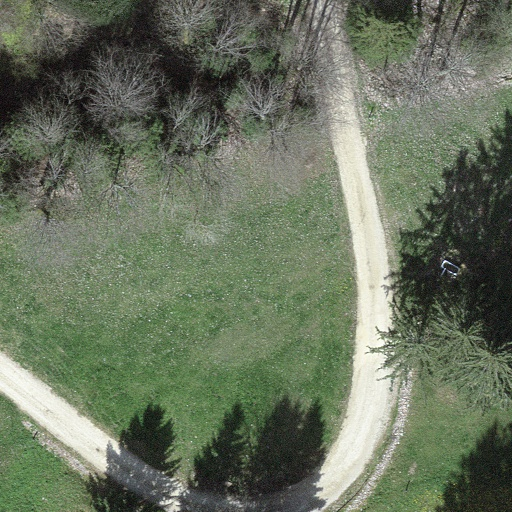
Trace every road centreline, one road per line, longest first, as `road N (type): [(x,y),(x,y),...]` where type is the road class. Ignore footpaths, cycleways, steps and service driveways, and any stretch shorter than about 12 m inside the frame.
road 1 (track): [(264,511),(345,495),(381,426),(365,226),(323,52),(331,0)]
road 2 (track): [(0,380),(148,491),(237,511)]
